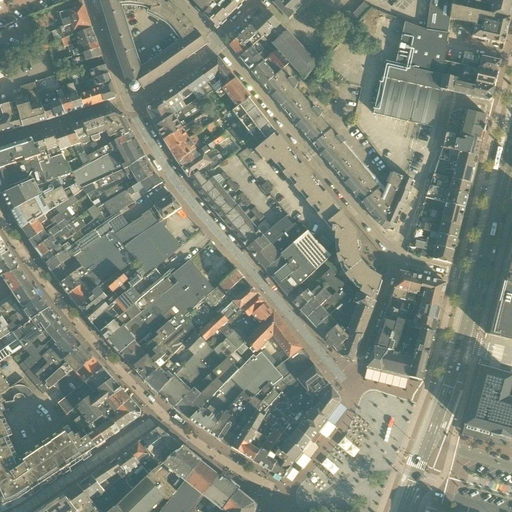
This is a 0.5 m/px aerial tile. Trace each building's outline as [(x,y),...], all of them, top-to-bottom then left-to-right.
[(140,89),(142,88),(139,72),(138,68),(139,67),(131,44),(119,4),(117,0),(100,0),(106,18),(105,18),(106,22),(107,22),(111,37),(112,41),(113,41),(115,48),(118,57),(117,57),(118,57),(119,61),(119,60),(124,76),(125,80),(126,79),(127,84),(129,83),(130,85),(129,87),(130,88),(130,89),(131,90),(131,91),(133,92),(135,92),(136,92),(137,92),(138,91),(139,91),(140,89)] [(117,0),(119,4),(130,3),(141,5),(152,8),(150,12),(160,17),(166,21),(171,26),(178,34),(183,41),(197,31),(192,24),(189,21),(186,17),(184,14),(183,14),(180,11),(176,8),(173,5),(169,3),(169,2),(165,0),(165,1),(163,0),(117,0)] [(191,0),(197,6),(196,8),(195,8),(204,17),(205,16),(217,28),(221,24),(225,20),(236,9),(241,5),(245,1),(245,0),(191,0)] [(277,0),(274,4),(289,20),(309,0),(277,0)] [(371,103),(376,104),(374,115),(375,115),(382,116),(383,117),(383,116),(390,118),(391,119),(391,118),(399,120),(407,122),(408,122),(415,124),(416,124),(423,126),(424,126),(431,127),(431,128),(432,128),(433,126),(432,126),(434,117),(435,117),(438,102),(440,93),(441,90),(440,90),(442,76),(443,76),(448,33),(450,19),(452,5),(452,0),(431,0),(430,4),(430,5),(429,14),(429,15),(428,22),(427,24),(428,24),(427,29),(426,29),(426,30),(411,24),(410,23),(410,24),(405,22),(395,65),(386,63),(382,78),(380,87),(375,86),(371,103)] [(452,0),(452,5),(467,9),(469,0),(468,0),(452,0)] [(491,5),(489,14),(510,19),(511,11),(511,2),(499,0),(475,0),(475,2),(491,5)] [(287,31),(277,40),(272,45),(277,50),(289,63),(304,80),(316,66),(318,68),(370,11),(362,5),(328,41),(326,39),(319,47),(321,48),(311,58),(287,31)] [(510,22),(510,19),(489,14),(467,9),(452,5),(450,19),(477,25),(478,21),(483,22),(482,28),(475,26),(472,37),(473,37),(473,38),(474,38),(481,39),(482,40),(482,39),(498,43),(499,43),(503,44),(503,45),(504,45),(504,44),(505,44),(505,41),(506,38),(507,35),(506,35),(508,27),(509,24),(510,22)] [(62,21),(64,26),(64,28),(88,19),(83,6),(68,11),(60,13),(62,21)] [(265,36),(272,45),(277,40),(287,31),(280,24),(267,11),(251,26),(262,39),(264,37),(265,36)] [(92,29),(88,19),(64,28),(64,26),(59,28),(63,40),(69,38),(69,37),(76,34),(76,35),(92,29)] [(237,38),(249,50),(255,44),(257,43),(258,43),(259,42),(262,39),(251,26),(237,38)] [(88,39),(95,37),(92,29),(76,35),(79,42),(85,40),(88,39)] [(139,72),(142,88),(143,89),(151,84),(152,84),(155,82),(155,81),(162,77),(169,72),(172,70),(185,60),(185,61),(188,58),(207,45),(197,31),(183,41),(152,63),(139,72)] [(80,48),(97,43),(95,37),(88,39),(85,40),(79,42),(77,43),(79,49),(80,49),(80,48)] [(240,58),(249,50),(237,38),(237,39),(233,43),(233,42),(231,44),(230,46),(240,58)] [(70,52),(71,57),(77,56),(84,54),(99,49),(97,43),(80,48),(80,49),(79,49),(74,50),(70,52)] [(240,58),(246,66),(264,51),(259,45),(258,43),(257,43),(255,44),(249,50),(240,58)] [(83,57),(72,60),(74,65),(102,57),(99,49),(84,54),(85,59),(83,59),(83,57)] [(281,71),(289,63),(277,50),(269,57),(267,59),(252,72),(264,87),(278,74),(281,71)] [(267,59),(269,57),(264,51),(246,66),(252,72),(267,59)] [(479,69),(498,74),(501,61),(500,61),(465,53),(462,65),(468,67),(469,62),(477,64),(478,64),(478,63),(479,63),(479,62),(481,62),(479,69)] [(54,63),(57,73),(63,71),(66,79),(71,77),(77,75),(78,75),(90,71),(105,66),(102,57),(74,65),(71,58),(54,63)] [(208,83),(227,68),(218,57),(199,71),(208,83)] [(86,82),(109,74),(105,66),(90,71),(92,78),(88,79),(87,77),(79,79),(78,75),(77,75),(71,77),(74,87),(79,85),(80,85),(86,83),(86,82)] [(217,93),(236,79),(227,68),(208,83),(211,87),(217,93)] [(479,69),(477,76),(473,75),(464,73),(462,81),(476,84),(476,83),(495,88),(498,74),(479,69)] [(199,71),(184,82),(194,94),(193,94),(197,99),(205,108),(208,105),(203,99),(210,94),(204,86),(208,83),(199,71)] [(331,130),(320,117),(321,115),(322,114),(317,108),(313,108),(296,88),(297,86),(298,85),(292,79),(289,79),(281,71),(278,74),(264,87),(272,96),(272,97),(281,107),(296,125),(296,126),(305,136),(313,145),(312,145),(313,146),(314,146),(321,155),(330,166),(330,165),(345,184),(354,194),(362,203),(361,204),(370,214),(374,218),(382,227),(393,233),(399,219),(404,206),(405,206),(408,199),(410,194),(415,182),(393,173),(387,185),(383,197),(378,191),(380,189),(343,144),(345,142),(341,137),(339,139),(331,130),(331,129),(331,130)] [(99,86),(111,82),(109,74),(86,82),(86,83),(89,90),(93,88),(99,86)] [(456,83),(457,79),(443,76),(442,76),(440,90),(441,90),(489,101),(492,99),(495,88),(476,83),(476,84),(475,87),(467,86),(467,85),(466,85),(456,83)] [(77,95),(74,87),(71,77),(66,79),(69,86),(68,86),(70,94),(71,93),(72,95),(68,96),(74,112),(85,109),(81,99),(79,100),(77,94),(77,95)] [(250,98),(250,97),(236,79),(217,93),(220,98),(226,94),(237,108),(249,98),(250,98)] [(116,95),(116,94),(111,82),(99,86),(100,89),(99,89),(100,92),(104,102),(115,99),(116,95)] [(184,82),(174,89),(183,100),(182,101),(183,102),(193,94),(194,94),(184,82)] [(47,121),(43,107),(38,92),(35,83),(20,87),(24,99),(16,102),(11,104),(11,103),(1,106),(1,107),(0,107),(0,134),(15,130),(14,130),(47,121)] [(83,93),(80,85),(79,85),(74,87),(77,95),(77,94),(83,93)] [(74,112),(68,96),(65,97),(61,88),(56,90),(59,99),(65,115),(74,112)] [(47,121),(55,118),(50,104),(48,93),(48,92),(47,89),(38,92),(43,107),(47,121)] [(85,109),(104,102),(100,92),(99,89),(80,96),(81,99),(85,109)] [(186,107),(183,102),(182,101),(183,100),(174,89),(161,97),(172,117),(186,107)] [(65,115),(59,99),(56,101),(53,91),(48,92),(48,93),(48,95),(50,104),(55,118),(65,115)] [(156,127),(172,117),(161,97),(148,106),(147,111),(156,127)] [(239,120),(256,107),(249,98),(237,108),(232,111),(239,120)] [(207,111),(205,108),(197,99),(193,102),(186,107),(172,117),(156,127),(164,140),(207,111)] [(246,129),(263,116),(256,107),(239,120),(246,129)] [(446,133),(482,142),(488,117),(484,116),(484,117),(478,115),(478,114),(476,114),(469,113),(469,112),(459,110),(450,114),(446,133)] [(203,130),(215,122),(207,112),(207,111),(164,140),(171,151),(189,139),(185,133),(196,126),(200,132),(203,130)] [(115,112),(82,123),(88,138),(91,137),(92,141),(94,142),(99,140),(100,138),(99,134),(106,132),(108,137),(111,137),(115,136),(117,140),(117,141),(132,132),(123,115),(115,112)] [(211,116),(216,122),(221,118),(216,112),(211,116)] [(253,137),(269,124),(263,116),(246,129),(253,137)] [(215,122),(203,130),(207,136),(220,127),(215,122)] [(71,126),(78,140),(80,144),(89,141),(88,138),(82,123),(71,126)] [(260,147),(276,133),(269,124),(253,137),(260,147)] [(78,140),(71,126),(62,129),(71,147),(74,146),(84,166),(90,163),(86,157),(87,156),(80,144),(78,140)] [(234,128),(229,132),(239,144),(244,140),(234,128)] [(60,151),(71,147),(62,129),(53,132),(60,151)] [(211,150),(229,138),(222,131),(205,142),(211,150)] [(60,151),(53,132),(42,136),(47,151),(48,151),(50,159),(62,155),(60,151)] [(86,157),(90,163),(136,139),(132,132),(117,141),(117,140),(87,156),(86,157)] [(276,133),(260,147),(255,151),(263,161),(265,159),(267,162),(271,158),(332,231),(332,232),(337,233),(335,248),(342,270),(356,288),(362,291),(360,293),(368,297),(375,302),(378,296),(382,282),(380,281),(381,278),(379,277),(378,276),(376,275),(376,273),(375,271),(374,270),(373,268),(371,267),(369,266),(367,266),(366,267),(363,264),(363,263),(361,260),(360,260),(359,257),(360,257),(359,256),(358,252),(359,251),(360,249),(361,247),(361,245),(360,243),(359,241),(358,240),(357,239),(357,236),(357,233),(354,233),(354,230),(347,221),(346,221),(341,215),(343,213),(343,212),(343,211),(342,210),(342,209),(341,208),(340,208),(338,207),(323,189),(322,186),(321,184),(320,183),(319,182),(318,181),(315,180),(299,161),(298,158),(298,157),(297,155),(296,154),(295,153),(292,152),(280,138),(280,136),(280,135),(279,134),(278,133),(276,133)] [(478,157),(482,142),(446,133),(443,148),(446,149),(447,150),(459,152),(478,157)] [(202,145),(198,138),(196,135),(189,139),(171,151),(177,163),(195,150),(196,150),(202,145)] [(43,161),(50,159),(48,151),(47,151),(42,136),(32,139),(36,150),(39,149),(42,157),(43,161)] [(10,167),(42,157),(39,149),(36,150),(32,139),(4,148),(10,167)] [(84,166),(71,172),(72,173),(76,180),(77,179),(78,182),(79,183),(80,183),(82,186),(81,187),(82,188),(126,169),(146,158),(136,139),(90,163),(84,166)] [(206,146),(204,148),(202,145),(196,150),(195,150),(177,163),(182,169),(204,154),(209,151),(206,146)] [(0,170),(10,167),(4,148),(0,149),(0,170)] [(439,160),(448,162),(449,162),(475,168),(478,157),(459,152),(447,150),(446,149),(443,148),(439,160)] [(216,156),(209,161),(204,154),(182,169),(189,178),(199,171),(202,169),(210,164),(214,169),(222,164),(216,156)] [(58,178),(72,173),(71,172),(62,155),(50,159),(43,161),(42,157),(10,167),(0,170),(0,189),(2,195),(2,194),(2,195),(34,180),(37,186),(46,184),(46,182),(58,178)] [(150,164),(146,158),(126,169),(82,188),(83,190),(90,199),(103,193),(101,188),(128,176),(129,174),(129,173),(131,172),(134,177),(140,174),(140,172),(140,170),(150,164)] [(454,172),(452,179),(471,184),(475,168),(449,162),(447,169),(454,172)] [(109,201),(155,174),(150,164),(140,170),(140,172),(140,174),(134,177),(137,182),(134,183),(132,182),(120,189),(119,188),(118,188),(117,186),(104,193),(109,201)] [(189,178),(194,185),(197,190),(198,190),(211,180),(206,174),(202,169),(199,171),(189,178)] [(220,176),(225,181),(229,177),(224,172),(220,176)] [(156,175),(155,174),(109,201),(104,205),(111,216),(119,211),(133,203),(148,192),(162,183),(156,175)] [(452,179),(434,175),(431,184),(430,186),(468,196),(471,184),(452,179)] [(40,197),(62,187),(58,178),(46,182),(46,184),(37,186),(34,180),(2,195),(12,213),(31,202),(31,203),(40,197)] [(198,190),(197,190),(198,191),(204,198),(219,186),(213,178),(211,180),(198,190)] [(226,183),(231,188),(235,185),(230,179),(226,183)] [(64,190),(63,189),(46,201),(47,201),(17,223),(22,230),(34,221),(35,222),(49,212),(74,196),(83,190),(82,188),(81,187),(79,188),(77,185),(79,183),(78,182),(76,184),(64,190)] [(267,183),(262,187),(268,195),(273,191),(267,183)] [(239,190),(235,185),(231,188),(235,193),(239,190)] [(210,206),(225,193),(219,186),(204,198),(210,206)] [(465,208),(468,196),(430,186),(429,189),(433,190),(432,193),(438,195),(436,201),(465,208)] [(46,201),(63,189),(62,187),(40,197),(31,203),(31,202),(12,213),(17,223),(47,201),(46,201)] [(216,213),(231,200),(225,193),(210,206),(216,213)] [(238,197),(242,202),(247,199),(242,193),(238,197)] [(160,223),(181,209),(171,195),(151,210),(142,216),(143,217),(129,226),(116,235),(113,230),(52,272),(61,285),(82,268),(85,272),(94,266),(96,269),(125,247),(124,246),(160,222),(160,223)] [(54,219),(70,207),(78,202),(74,196),(49,212),(35,222),(34,221),(22,230),(30,241),(56,222),(54,219)] [(247,199),(242,202),(247,207),(251,204),(247,199)] [(222,220),(238,206),(237,207),(231,200),(216,213),(222,220)] [(436,201),(435,206),(443,208),(442,212),(438,211),(436,220),(442,222),(461,226),(465,208),(436,201)] [(100,213),(97,209),(95,206),(88,211),(94,220),(102,215),(100,213)] [(228,227),(244,214),(238,206),(222,220),(228,227)] [(75,220),(72,216),(75,214),(70,207),(54,219),(56,222),(30,241),(36,249),(75,220)] [(251,211),(255,216),(259,213),(255,208),(251,211)] [(106,222),(113,230),(116,235),(129,226),(119,211),(111,216),(105,219),(106,222)] [(264,218),(259,213),(255,216),(260,221),(264,218)] [(234,234),(250,221),(244,214),(228,227),(234,234)] [(286,295),(287,296),(298,287),(304,281),(325,263),(333,254),(319,239),(316,241),(299,220),(293,225),(286,217),(263,236),(262,236),(247,249),(272,278),(286,295)] [(66,241),(80,231),(85,227),(79,218),(75,220),(36,249),(42,258),(60,246),(66,241)] [(240,241),(256,228),(250,221),(234,234),(240,241)] [(420,222),(418,221),(411,241),(416,242),(454,251),(461,226),(442,222),(440,229),(438,228),(437,227),(420,223),(420,222)] [(46,264),(52,272),(113,230),(106,222),(93,231),(46,264)] [(182,247),(160,223),(160,222),(124,246),(125,247),(135,260),(137,263),(141,268),(147,276),(154,269),(182,247)] [(60,246),(42,258),(46,264),(93,231),(90,228),(85,232),(86,233),(83,236),(80,231),(66,241),(68,244),(62,248),(60,246)] [(247,249),(262,236),(256,228),(240,241),(247,249)] [(0,259),(9,253),(0,239),(1,239),(0,237),(0,259)] [(511,237),(488,335),(511,340),(511,237)] [(211,242),(194,258),(229,297),(214,305),(222,313),(251,287),(211,242)] [(454,251),(416,242),(415,247),(427,250),(425,258),(450,264),(451,265),(451,264),(454,251)] [(120,271),(135,260),(125,247),(96,269),(97,270),(83,281),(85,283),(69,295),(79,309),(94,296),(92,294),(120,271)] [(21,273),(17,272),(17,271),(19,267),(9,253),(0,259),(0,277),(2,277),(4,280),(6,284),(14,295),(10,298),(11,300),(0,307),(0,314),(5,321),(10,317),(8,314),(13,311),(15,314),(20,311),(40,298),(34,290),(29,289),(28,288),(29,284),(26,281),(26,279),(25,277),(23,276),(22,274),(21,273)] [(123,274),(137,263),(135,260),(120,271),(92,294),(94,296),(79,309),(85,317),(122,285),(126,281),(128,280),(123,274)] [(172,275),(178,282),(197,305),(203,300),(214,290),(190,260),(176,271),(172,275)] [(97,270),(96,269),(94,266),(85,272),(82,268),(61,285),(69,295),(85,283),(83,281),(97,270)] [(131,289),(147,276),(141,268),(128,280),(126,281),(130,285),(128,287),(126,289),(122,285),(85,317),(91,323),(131,289)] [(172,275),(176,271),(174,269),(171,273),(170,271),(162,278),(154,269),(147,276),(131,289),(141,300),(167,279),(172,275)] [(336,275),(331,269),(323,276),(322,277),(326,281),(328,284),(334,277),(336,275)] [(406,301),(413,275),(401,272),(392,297),(406,301)] [(428,279),(413,275),(406,301),(413,303),(416,293),(419,293),(424,294),(424,292),(428,279)] [(316,328),(325,338),(337,326),(345,318),(343,317),(353,305),(357,307),(358,305),(372,311),(376,302),(375,302),(358,293),(334,277),(328,284),(327,285),(337,293),(345,300),(344,302),(316,328)] [(174,286),(167,279),(141,300),(100,333),(107,341),(174,286)] [(424,292),(443,296),(446,284),(428,279),(424,292)] [(184,318),(197,305),(178,282),(174,286),(107,341),(119,355),(169,312),(175,318),(126,361),(133,369),(188,321),(184,318)] [(242,309),(258,295),(251,287),(222,313),(199,334),(205,341),(242,309)] [(304,293),(298,287),(287,296),(293,303),(304,293)] [(300,311),(322,290),(319,287),(311,294),(307,290),(304,293),(293,303),(300,311)] [(331,296),(330,295),(324,288),(322,290),(300,311),(307,319),(331,296)] [(100,333),(141,300),(131,289),(91,323),(100,333)] [(440,309),(443,296),(424,292),(424,294),(419,293),(416,293),(413,303),(413,304),(421,306),(422,304),(440,309)] [(344,302),(345,300),(337,293),(332,297),(331,296),(307,319),(316,328),(344,302)] [(232,332),(266,303),(258,295),(242,309),(205,341),(208,344),(213,350),(233,333),(232,332)] [(406,301),(392,297),(388,308),(411,314),(437,321),(440,309),(422,304),(421,306),(413,304),(413,303),(406,301)] [(13,333),(49,309),(40,298),(20,311),(15,314),(10,317),(5,321),(8,327),(12,332),(13,333)] [(265,323),(274,312),(266,303),(232,332),(233,333),(213,350),(208,344),(196,356),(184,368),(157,394),(174,409),(190,393),(213,373),(235,352),(245,343),(246,344),(247,343),(254,336),(254,335),(251,332),(264,321),(265,322),(265,323)] [(339,354),(357,307),(353,305),(343,317),(345,318),(337,326),(325,338),(335,350),(339,354)] [(370,317),(372,311),(358,305),(357,307),(339,354),(341,357),(353,362),(361,342),(370,317)] [(407,326),(411,314),(388,308),(372,356),(368,368),(381,371),(389,347),(397,349),(398,345),(403,347),(408,327),(407,326)] [(13,333),(17,339),(25,350),(58,320),(49,309),(13,333)] [(126,361),(175,318),(169,312),(119,355),(126,361)] [(290,358),(302,349),(274,312),(265,323),(265,322),(264,321),(251,332),(254,335),(254,336),(247,343),(256,352),(273,336),(284,350),(290,358)] [(8,327),(5,321),(0,314),(0,339),(1,340),(12,332),(8,327)] [(434,333),(437,321),(411,314),(407,326),(408,327),(421,330),(434,333)] [(25,373),(69,333),(58,320),(25,350),(31,357),(24,363),(23,362),(19,366),(25,373)] [(174,353),(196,330),(188,321),(133,369),(139,375),(145,369),(147,371),(165,355),(167,357),(169,355),(171,357),(174,354),(174,353)] [(408,378),(421,330),(408,327),(403,347),(395,375),(408,378)] [(205,341),(199,334),(196,330),(174,353),(174,354),(184,344),(196,356),(208,344),(205,341)] [(434,334),(434,333),(421,330),(408,378),(409,378),(419,381),(423,378),(434,334)] [(36,386),(81,345),(69,333),(25,373),(36,386)] [(25,350),(17,339),(5,347),(11,355),(11,356),(14,354),(16,356),(25,350)] [(497,343),(494,352),(501,355),(505,347),(497,343)] [(76,374),(93,359),(81,345),(36,386),(39,390),(43,394),(55,385),(58,383),(57,383),(74,371),(76,374)] [(395,375),(403,347),(398,345),(397,349),(389,347),(381,371),(395,375)] [(0,363),(11,355),(5,347),(0,350),(0,363)] [(284,380),(310,359),(302,349),(290,358),(275,369),(261,353),(255,358),(253,356),(246,363),(214,395),(231,407),(235,403),(244,392),(252,400),(269,384),(272,387),(282,379),(284,380)] [(182,415),(189,420),(214,395),(246,363),(235,352),(213,373),(218,378),(182,415)] [(168,359),(171,357),(169,355),(167,357),(165,355),(147,371),(145,369),(139,375),(145,381),(168,359)] [(78,389),(103,369),(93,359),(76,374),(74,371),(57,383),(58,383),(55,385),(66,398),(78,389)] [(177,362),(174,366),(168,359),(145,381),(157,394),(184,368),(177,362)] [(281,393),(296,380),(314,365),(310,359),(284,380),(282,379),(272,387),(274,390),(280,395),(281,394),(281,393)] [(304,389),(322,375),(314,365),(296,380),(304,389)] [(95,393),(112,380),(103,369),(78,389),(66,398),(58,404),(67,415),(62,418),(66,424),(76,416),(73,411),(76,408),(95,393)] [(511,441),(511,378),(480,370),(463,429),(511,441)] [(174,409),(182,415),(218,378),(213,373),(190,393),(174,409)] [(0,394),(0,395),(10,388),(0,374),(0,394)] [(316,396),(329,384),(322,375),(304,389),(296,380),(281,393),(281,394),(286,399),(292,405),(298,412),(309,403),(316,396)] [(96,408),(122,391),(112,380),(95,393),(76,408),(82,416),(69,425),(77,435),(84,430),(89,426),(93,423),(102,417),(96,408)] [(274,390),(272,387),(269,384),(252,400),(244,392),(235,403),(231,407),(210,434),(217,439),(223,429),(225,425),(231,417),(236,421),(242,413),(244,414),(252,418),(262,403),(274,390)] [(315,408),(327,420),(340,403),(340,399),(329,384),(316,396),(321,401),(315,408)] [(276,399),(280,395),(274,390),(262,403),(252,418),(232,449),(253,462),(260,452),(250,446),(255,435),(263,419),(266,414),(264,412),(276,399)] [(107,419),(130,399),(122,391),(96,408),(102,417),(104,418),(105,417),(107,419)] [(0,404),(5,401),(0,395),(0,394),(0,498),(3,506),(18,500),(33,490),(37,487),(39,486),(40,485),(49,479),(89,452),(96,447),(86,434),(84,430),(77,435),(75,437),(68,427),(64,430),(56,435),(36,449),(36,448),(31,451),(22,458),(18,459),(9,437),(13,436),(9,427),(8,427),(0,407),(0,404)] [(210,434),(231,407),(214,395),(189,420),(210,434)] [(114,435),(140,417),(141,416),(141,412),(141,411),(130,399),(107,419),(105,417),(104,418),(102,420),(106,424),(114,435)] [(302,453),(311,441),(298,429),(299,427),(293,422),(284,414),(292,405),(286,399),(281,404),(276,399),(264,412),(266,414),(263,419),(282,435),(283,434),(302,453)] [(327,420),(315,408),(309,403),(298,412),(318,432),(327,420)] [(318,432),(298,412),(292,405),(284,414),(293,422),(299,427),(298,429),(311,441),(318,432)] [(232,449),(252,418),(244,414),(238,423),(236,421),(222,443),(232,449)] [(102,420),(104,418),(102,417),(93,423),(105,441),(114,435),(106,424),(102,420)] [(236,421),(231,417),(225,425),(223,429),(217,439),(222,443),(236,421)] [(270,452),(274,447),(282,435),(263,419),(255,435),(250,446),(260,452),(253,462),(271,472),(280,459),(280,458),(270,452)] [(359,444),(369,432),(357,422),(346,434),(359,444)] [(96,447),(105,441),(93,423),(89,426),(93,432),(90,434),(88,432),(86,434),(96,447)] [(161,440),(166,435),(158,428),(139,443),(138,443),(150,457),(150,456),(153,460),(155,462),(160,458),(163,453),(165,450),(165,448),(165,446),(161,440)] [(274,447),(294,462),(302,453),(283,434),(282,435),(274,447)] [(165,463),(183,448),(166,435),(161,440),(165,446),(165,448),(165,450),(163,453),(160,458),(155,462),(153,460),(150,456),(150,457),(138,443),(128,451),(141,467),(142,466),(149,475),(152,473),(163,464),(165,463)] [(362,463),(368,455),(344,437),(338,445),(362,463)] [(294,462),(274,447),(270,452),(280,458),(280,459),(291,467),(294,462)] [(185,482),(201,462),(183,448),(165,463),(163,464),(171,470),(167,476),(166,483),(171,487),(178,476),(185,482)] [(131,489),(149,475),(142,466),(141,467),(128,451),(115,461),(127,475),(124,477),(126,480),(126,481),(123,483),(125,485),(127,483),(131,489)] [(336,477),(342,469),(325,457),(320,465),(336,477)] [(284,477),(291,467),(280,459),(271,472),(282,478),(284,477)] [(122,479),(124,477),(127,475),(115,461),(104,468),(115,483),(121,478),(122,479)] [(191,511),(195,507),(199,502),(219,477),(201,462),(185,482),(176,493),(176,492),(160,511),(191,511)] [(160,511),(176,492),(171,487),(166,483),(167,476),(171,470),(163,464),(152,473),(149,475),(131,489),(132,490),(119,500),(121,502),(117,507),(115,509),(114,508),(109,511),(160,511)] [(115,483),(104,468),(92,476),(105,493),(105,492),(108,496),(107,496),(111,500),(112,501),(119,495),(112,485),(115,483)] [(78,486),(93,503),(102,495),(105,498),(107,496),(108,496),(105,492),(105,493),(92,476),(78,486)] [(206,511),(200,511),(195,507),(191,511),(221,511),(238,491),(219,477),(199,502),(206,508),(205,510),(207,511),(206,511)] [(100,511),(99,510),(93,503),(78,486),(63,496),(75,511),(100,511)] [(229,511),(238,511),(244,496),(238,491),(221,511),(228,511),(229,511)] [(75,511),(63,496),(53,503),(39,511),(75,511)] [(254,511),(255,509),(254,504),(244,496),(238,511),(254,511)] [(100,511),(109,511),(114,508),(115,509),(117,507),(114,503),(112,501),(111,500),(99,510),(100,511)]
